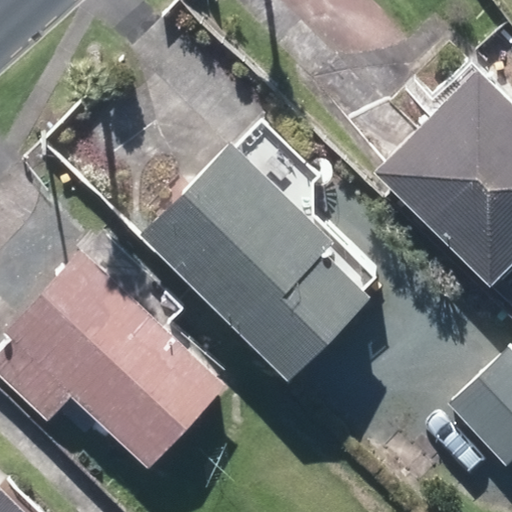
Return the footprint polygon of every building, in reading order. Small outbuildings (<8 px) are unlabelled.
[(450,22),(428,0),(427,0),(388,41),(410,62),(450,22)] [(511,97),(464,50),(357,156),(469,266),(511,222),(511,97)] [(233,95),(121,214),(271,354),(350,270),(345,266),(353,257),(289,196),(288,165),(298,155),(233,95)] [(0,325),(1,326),(0,326),(0,378),(34,409),(61,379),(143,453),(219,370),(73,239),(0,320),(0,325)] [(511,352),(463,401),(511,449),(511,352)] [(170,471),(146,493),(161,511),(186,511),(197,503),(170,471)] [(0,511),(34,511),(0,479),(0,511)]
